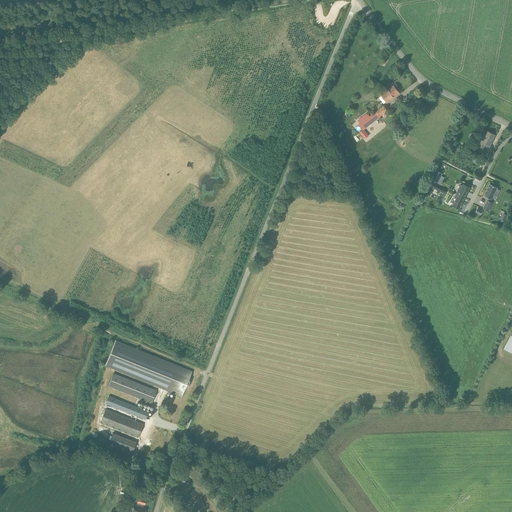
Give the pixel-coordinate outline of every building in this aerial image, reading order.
[(399,93),(394,86),(388,91),(387,90),(381,94),(387,102),(390,99),(391,100),(394,98),(394,97),(399,93)] [(363,130),(380,116),(388,110),(384,106),(370,118),(366,114),(361,118),(363,121),(358,125),(363,130),(360,133),(364,138),(368,135),(363,130)] [(490,147),(496,135),(487,131),(483,140),(481,139),(478,146),(483,148),(485,145),(490,147)] [(436,170),(431,180),(438,183),(442,173),(436,170)] [(443,187),(455,193),(460,185),(461,185),(463,181),(453,176),(451,179),(448,178),(443,187)] [(490,211),(495,201),(493,200),(494,198),(499,187),(490,183),(485,194),(490,197),(489,199),(488,198),(484,208),(490,211)] [(455,193),(443,187),(439,196),(441,198),(439,201),(449,206),(452,201),(451,201),(455,193)] [(454,211),(460,214),(470,192),(462,188),(453,207),(455,208),(454,211)] [(192,371),(116,340),(106,366),(168,391),(167,394),(169,395),(170,392),(182,397),(192,371)] [(151,403),(156,390),(113,373),(108,386),(151,403)] [(145,419),(149,411),(109,395),(106,404),(145,419)] [(138,437),(143,424),(105,409),(100,422),(138,437)] [(113,433),(107,447),(127,455),(129,450),(133,452),(136,443),(113,433)] [(183,478),(180,485),(188,488),(189,485),(188,485),(190,481),(183,478)] [(132,511),(144,511),(146,508),(143,507),(143,506),(145,506),(147,499),(139,497),(136,505),(135,504),(132,511)]
